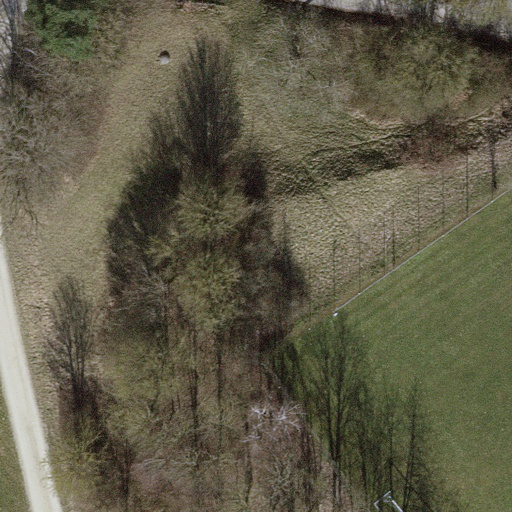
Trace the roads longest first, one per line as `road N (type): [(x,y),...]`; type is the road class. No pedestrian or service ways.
road 1 (trunk): [(415,511),(343,308),(218,0)]
road 2 (track): [(0,276),(48,511)]
road 3 (residential): [(369,0),(511,12)]
